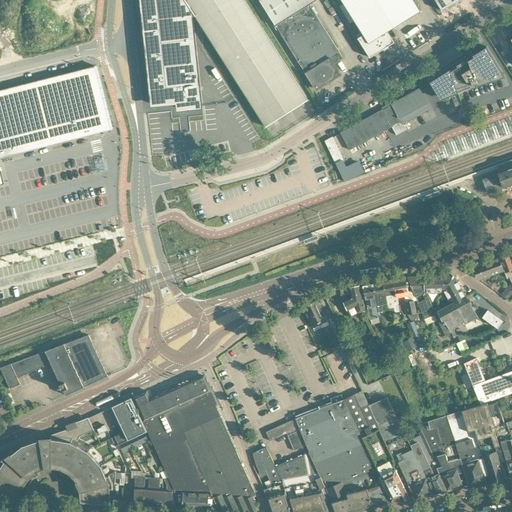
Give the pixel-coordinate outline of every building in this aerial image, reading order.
[(195,16),(184,0),(141,0),(153,105),(178,102),(179,109),(202,107),(202,109),(203,109),(193,16),(195,16)] [(184,0),(195,16),(201,26),(241,0),(184,0)] [(244,0),(241,0),(201,26),(266,127),(308,100),(244,0)] [(260,0),(260,1),(276,26),(305,71),(309,80),(310,79),(317,89),(340,75),(334,64),(343,58),(338,50),(310,4),(316,0),(260,0)] [(342,0),(364,35),(358,38),(370,58),(395,42),(388,31),(420,11),(412,0),(342,0)] [(434,0),(440,9),(454,0),(434,0)] [(430,82),(440,100),(505,77),(486,47),(430,82)] [(95,66),(0,89),(0,156),(111,129),(95,66)] [(383,109),(380,110),(340,133),(350,149),(391,127),(390,126),(400,121),(401,124),(431,107),(420,88),(392,104),(392,105),(383,110),(383,109)] [(325,141),(330,150),(337,164),(345,159),(333,137),(325,141)] [(511,168),(483,179),(488,193),(511,184),(511,168)] [(511,260),(508,254),(499,258),(504,271),(504,273),(507,279),(509,278),(511,282),(511,260)] [(499,258),(484,263),(487,271),(490,270),(492,276),(504,271),(499,258)] [(471,273),(480,280),(492,276),(490,270),(487,271),(484,263),(469,269),(471,273)] [(443,275),(424,276),(425,293),(426,293),(444,292),(444,291),(443,275)] [(452,275),(443,275),(444,291),(444,292),(451,305),(466,297),(455,276),(452,275)] [(424,276),(407,277),(412,290),(415,297),(422,294),(425,300),(418,303),(425,319),(424,319),(427,325),(437,320),(434,314),(433,309),(426,293),(425,293),(424,276)] [(412,290),(410,290),(410,291),(408,292),(405,277),(393,279),(399,304),(406,302),(408,315),(411,320),(423,317),(424,319),(425,319),(418,303),(415,297),(412,290)] [(399,304),(393,279),(382,281),(386,297),(388,303),(388,309),(390,313),(400,312),(398,304),(399,304)] [(386,297),(382,281),(373,283),(376,298),(379,312),(383,311),(383,310),(382,305),(388,303),(386,297)] [(373,283),(362,285),(364,295),(366,300),(370,299),(372,306),(367,307),(369,320),(374,319),(380,318),(379,312),(376,298),(373,283)] [(360,286),(349,288),(351,299),(343,302),(351,318),(358,315),(357,313),(365,311),(361,296),(360,286)] [(506,288),(501,295),(506,299),(511,292),(506,288)] [(440,311),(438,312),(444,324),(446,323),(450,330),(463,323),(464,325),(477,318),(466,297),(451,305),(440,311)] [(317,300),(309,304),(320,327),(329,323),(317,300)] [(309,304),(303,307),(314,330),(320,327),(309,304)] [(503,321),(489,311),(488,310),(482,318),(498,329),(503,321)] [(412,337),(415,342),(422,339),(414,320),(406,323),(412,337)] [(269,332),(262,336),(268,347),(275,344),(269,332)] [(63,390),(66,395),(108,376),(89,335),(0,367),(10,389),(20,384),(18,378),(51,363),(61,384),(60,385),(62,391),(63,390)] [(412,337),(404,341),(408,351),(417,346),(415,342),(412,337)] [(332,350),(333,352),(341,348),(337,341),(329,345),(331,347),(332,350)] [(404,344),(396,348),(399,354),(408,351),(404,341),(403,342),(404,344)] [(399,354),(396,348),(393,342),(382,348),(388,360),(399,354)] [(476,358),(464,364),(479,401),(481,405),(487,403),(504,396),(511,393),(511,371),(486,382),(476,358)] [(405,397),(401,389),(388,361),(355,376),(369,405),(387,397),(391,404),(405,397)] [(149,435),(151,439),(169,477),(174,490),(210,491),(211,494),(219,511),(220,511),(227,507),(229,511),(230,511),(237,508),(239,511),(240,511),(248,509),(249,511),(251,511),(258,509),(258,510),(259,509),(253,496),(256,495),(202,375),(150,398),(147,392),(153,389),(153,388),(133,397),(148,431),(149,435)] [(355,394),(344,399),(354,422),(361,437),(367,434),(364,428),(370,426),(355,394)] [(0,468),(0,494),(17,496),(17,493),(18,489),(19,486),(21,483),(22,480),(24,477),(27,474),(29,472),(32,470),(35,468),(37,472),(37,471),(46,468),(47,468),(51,468),(51,467),(61,469),(60,473),(62,469),(65,471),(66,472),(67,468),(73,471),(80,479),(85,490),(86,502),(122,505),(125,467),(116,446),(148,431),(133,397),(112,407),(128,440),(119,444),(115,436),(111,438),(113,442),(94,451),(91,447),(78,440),(80,436),(94,430),(88,417),(74,423),(74,424),(75,423),(76,426),(51,435),(51,438),(42,439),(23,446),(14,453),(12,450),(6,455),(5,455),(4,456),(5,456),(2,460),(0,458),(0,463),(0,464),(2,465),(0,468)] [(412,489),(415,498),(433,493),(411,446),(412,446),(408,440),(406,435),(406,436),(396,417),(390,404),(391,404),(387,397),(369,405),(379,428),(382,433),(384,438),(389,448),(393,457),(394,459),(393,460),(395,463),(393,464),(395,467),(396,469),(398,468),(406,484),(409,483),(412,489)] [(361,437),(354,422),(344,399),(331,405),(296,418),(307,445),(310,452),(321,478),(325,487),(335,511),(353,511),(376,506),(391,502),(393,501),(383,483),(384,482),(379,474),(375,465),(368,451),(361,437)] [(504,462),(494,432),(496,431),(488,405),(487,403),(481,405),(479,401),(476,402),(477,406),(462,411),(468,432),(474,430),(491,482),(506,480),(506,479),(507,479),(502,463),(504,462)] [(497,401),(488,405),(496,431),(494,432),(504,462),(509,460),(511,477),(511,429),(506,423),(504,423),(497,401)] [(468,432),(462,411),(447,415),(449,423),(469,485),(470,486),(486,483),(491,482),(474,430),(468,432)] [(418,424),(423,433),(427,442),(439,468),(437,469),(447,491),(469,485),(449,423),(447,415),(434,419),(418,424)] [(294,451),(307,445),(296,418),(293,419),(266,432),(270,441),(287,433),(294,451)] [(393,501),(393,502),(410,498),(404,485),(406,484),(398,468),(396,469),(395,467),(393,464),(395,463),(393,460),(394,459),(393,457),(389,448),(384,438),(382,433),(379,428),(367,434),(361,437),(368,451),(375,465),(379,474),(384,482),(383,483),(393,501)] [(423,433),(408,440),(412,446),(411,446),(433,493),(434,494),(447,491),(437,469),(439,468),(427,442),(423,433)] [(132,449),(129,444),(121,449),(128,465),(132,463),(127,451),(132,449)] [(275,466),(266,447),(253,453),(256,465),(260,473),(266,470),(273,486),(264,489),(271,511),(292,511),(284,484),(275,466)] [(310,452),(275,466),(284,484),(292,511),(325,511),(331,511),(322,488),(325,487),(321,478),(310,452)] [(135,476),(134,506),(144,506),(145,489),(144,489),(145,476),(141,476),(135,476)] [(145,489),(144,506),(153,507),(155,477),(149,477),(149,490),(145,489)] [(155,477),(153,507),(163,508),(164,491),(160,491),(160,478),(155,477)] [(175,492),(174,490),(169,477),(164,479),(166,485),(165,491),(164,491),(163,508),(172,509),(172,492),(175,492)] [(183,492),(182,510),(199,510),(200,493),(183,492)] [(200,493),(199,510),(219,511),(211,494),(200,493)]
